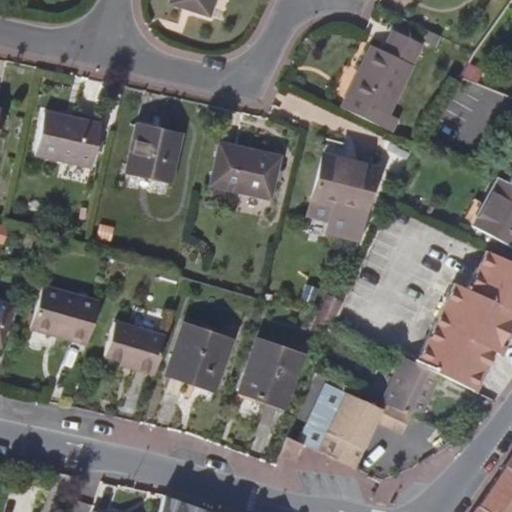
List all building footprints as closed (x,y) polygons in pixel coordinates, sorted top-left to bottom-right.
[(208,16),(213,0),(169,0),(169,4),(208,16)] [(419,44),(393,31),(383,52),(371,47),(341,109),(390,132),(396,118),(386,113),(419,44)] [(91,165),(99,124),(45,112),(36,153),(91,165)] [(170,180),(180,134),(137,125),(127,172),(170,180)] [(270,198),(280,155),(219,142),(209,185),(270,198)] [(334,202),(313,197),(309,213),(330,218),(333,209),(365,217),(378,164),(324,151),(315,191),(336,197),(334,202)] [(511,185),(509,184),(498,178),(472,227),(511,247),(511,245),(511,185)] [(315,191),(313,197),(334,202),(336,197),(315,191)] [(511,263),(484,251),(477,267),(511,283),(511,263)] [(441,375),(475,392),(494,353),(500,356),(511,331),(511,283),(477,267),(466,290),(453,284),(415,363),(441,375)] [(89,341),(100,304),(44,287),(33,328),(53,335),(54,331),(89,341)] [(0,344),(2,345),(12,307),(0,303),(0,344)] [(155,375),(166,338),(116,324),(106,357),(122,362),(134,365),(133,369),(155,375)] [(215,390),(232,342),(185,327),(168,374),(215,390)] [(87,345),(89,341),(54,331),(53,335),(87,345)] [(285,407),(302,357),(259,342),(241,393),(285,407)] [(441,375),(415,363),(402,358),(381,403),(419,421),(441,375)] [(317,451),(356,470),(383,412),(345,393),(317,451)] [(286,438),(279,456),(296,463),(303,445),(286,438)] [(511,511),(511,469),(507,466),(478,507),(486,511),(511,511)] [(213,511),(161,494),(155,511),(213,511)]
